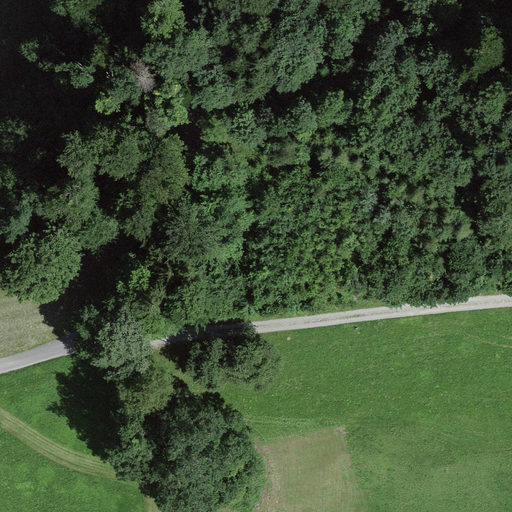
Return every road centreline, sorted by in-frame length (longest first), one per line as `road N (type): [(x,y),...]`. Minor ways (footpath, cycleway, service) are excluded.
road 1 (unclassified): [(0,367),(94,325),(132,278),(182,189),(192,160),(190,0)]
road 2 (track): [(79,336),(106,341),(511,299)]
